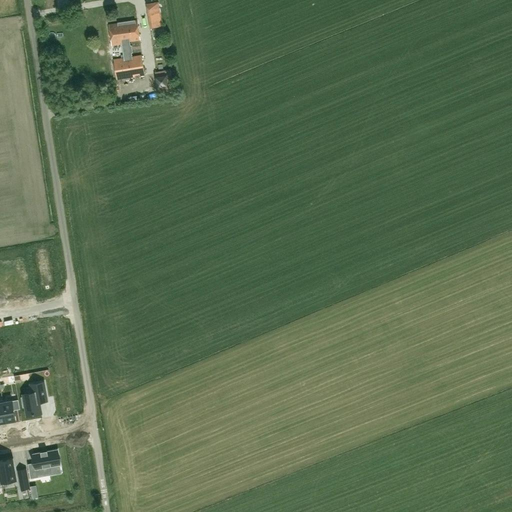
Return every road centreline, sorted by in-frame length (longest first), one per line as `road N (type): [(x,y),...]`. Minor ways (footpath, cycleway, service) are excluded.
road 1 (unclassified): [(64,236),(28,0)]
road 2 (residential): [(95,429),(75,302)]
